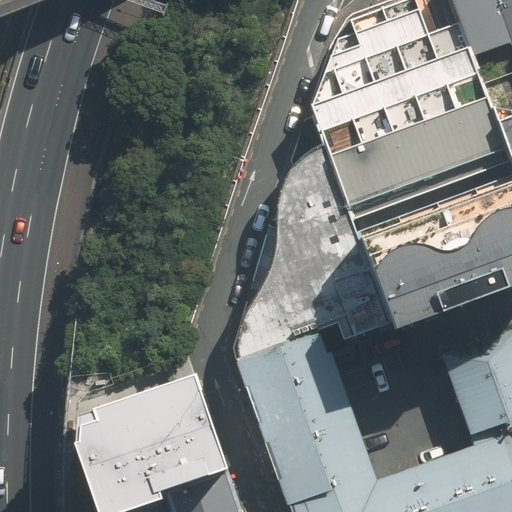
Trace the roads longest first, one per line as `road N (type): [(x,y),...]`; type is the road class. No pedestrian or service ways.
road 1 (residential): [(264,511),(218,375),(212,332),(323,0)]
road 2 (motorway): [(63,0),(20,138),(0,265)]
